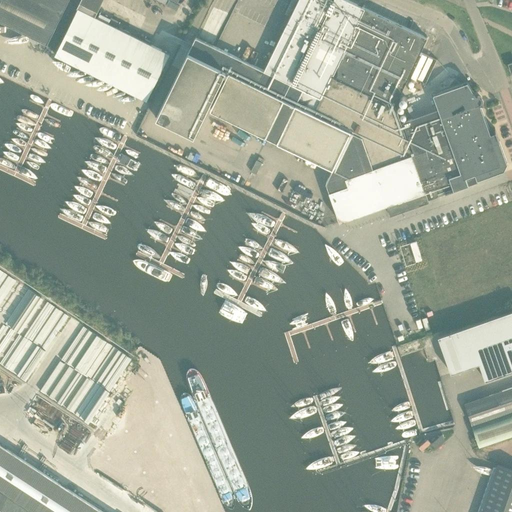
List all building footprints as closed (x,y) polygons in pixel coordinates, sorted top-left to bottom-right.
[(0,0),(0,20),(47,44),(68,0),(0,0)] [(80,0),(77,8),(78,8),(55,54),(147,100),(170,53),(95,16),(102,0),(80,0)] [(427,38),(347,0),(298,0),(264,70),(195,37),(156,118),(194,137),(226,71),(229,72),(210,110),(265,137),(266,136),(278,142),(278,143),(333,169),(327,183),(330,192),(329,192),(340,222),(387,205),(390,216),(429,202),(428,200),(437,197),(437,196),(445,193),(478,181),(477,180),(504,170),(507,163),(495,127),(494,127),(495,132),(491,133),(482,108),(483,107),(483,108),(484,108),(480,103),(482,99),(481,97),(479,95),(476,95),(468,82),(433,94),(438,108),(403,121),(406,130),(404,130),(395,107),(394,106),(408,78),(424,86),(437,59),(420,51),(427,38)] [(511,310),(451,332),(438,336),(451,373),(479,363),(485,380),(511,370),(511,310)] [(424,345),(422,339),(406,344),(408,350),(424,345)] [(511,435),(511,386),(502,390),(464,403),(479,447),(511,435)] [(103,511),(0,444),(0,511),(103,511)] [(511,511),(511,468),(498,464),(481,511),(511,511)]
